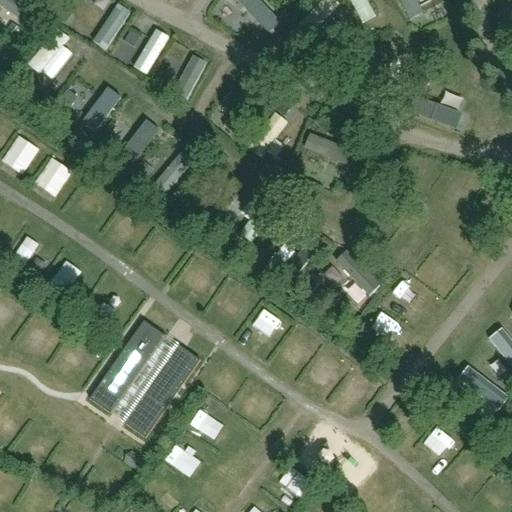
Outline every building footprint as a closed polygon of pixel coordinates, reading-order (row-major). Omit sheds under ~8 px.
[(20,0),(0,0),(0,1),(20,17),(28,6),(20,0)] [(258,0),(236,0),(247,11),(246,12),(269,35),(281,24),(258,0)] [(351,0),(360,18),(370,14),(363,0),(351,0)] [(104,48),(123,18),(109,9),(94,32),(82,24),(78,31),(104,48)] [(166,30),(142,61),(151,68),(175,37),(166,30)] [(46,74),(72,42),(60,32),(34,64),(46,74)] [(175,97),(190,103),(207,62),(193,56),(175,97)] [(88,88),(79,96),(96,118),(106,110),(88,88)] [(224,127),(237,139),(268,104),(255,92),(224,127)] [(432,105),(416,99),(410,114),(457,132),(463,116),(433,104),(432,105)] [(120,138),(143,152),(153,136),(130,121),(120,138)] [(6,165),(20,173),(32,153),(18,145),(6,165)] [(248,209),(232,227),(252,244),(268,226),(248,209)] [(393,214),(379,229),(390,240),(404,225),(393,214)] [(0,247),(11,237),(0,225),(0,247)] [(159,232),(145,253),(159,263),(174,242),(159,232)] [(434,234),(426,248),(468,272),(476,257),(434,234)] [(400,261),(416,268),(422,256),(406,248),(400,261)] [(436,278),(445,266),(432,257),(424,269),(436,278)] [(354,260),(344,267),(352,279),(362,272),(354,260)] [(61,273),(78,280),(82,270),(65,263),(61,273)] [(406,270),(399,279),(433,309),(440,300),(406,270)] [(356,303),(366,295),(354,279),(344,287),(356,303)] [(428,288),(443,298),(449,289),(434,279),(428,288)] [(397,287),(366,317),(379,330),(410,301),(397,287)] [(99,300),(116,309),(122,299),(105,290),(99,300)] [(0,293),(0,328),(4,331),(21,306),(1,292),(0,293)] [(28,332),(41,343),(54,328),(41,317),(28,332)] [(111,416),(112,416),(140,377),(154,357),(167,338),(145,323),(132,341),(118,361),(90,401),(111,416)] [(300,329),(290,349),(309,359),(319,339),(300,329)] [(61,357),(79,367),(90,350),(72,339),(61,357)] [(175,353),(124,425),(146,441),(201,362),(179,347),(175,353)] [(511,401),(511,366),(497,359),(493,366),(496,367),(485,387),(511,401)] [(361,372),(354,381),(373,395),(380,386),(361,372)] [(425,418),(405,426),(412,446),(433,438),(425,418)] [(0,429),(0,442),(6,446),(12,438),(0,429)] [(40,435),(25,458),(40,468),(55,444),(40,435)] [(456,442),(436,463),(450,475),(469,454),(456,442)] [(178,443),(169,458),(187,468),(196,453),(178,443)] [(211,447),(191,475),(207,486),(227,459),(211,447)] [(0,486),(11,490),(17,472),(0,465),(0,486)] [(496,488),(498,491),(504,486),(487,466),(471,480),(486,497),(496,488)] [(124,475),(115,489),(123,495),(133,481),(124,475)] [(164,508),(175,492),(154,478),(143,494),(164,508)]
